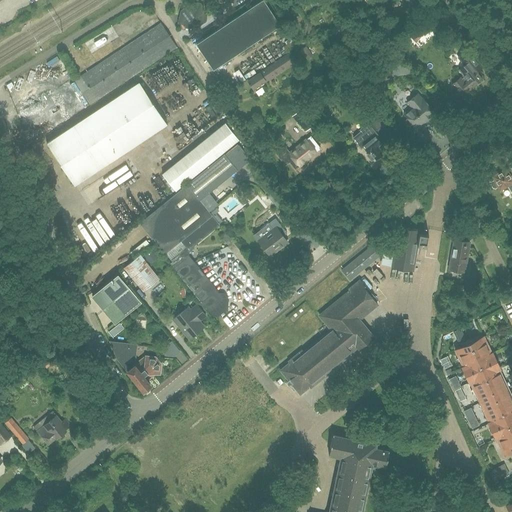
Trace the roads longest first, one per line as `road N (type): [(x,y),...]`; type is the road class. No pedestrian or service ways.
road 1 (residential): [(134,419),(451,161)]
road 2 (residential): [(134,419),(59,268),(0,123)]
road 3 (residential): [(0,84),(139,3),(155,7),(214,93)]
road 4 (residential): [(511,296),(451,161)]
road 5 (residential): [(21,511),(134,419)]
